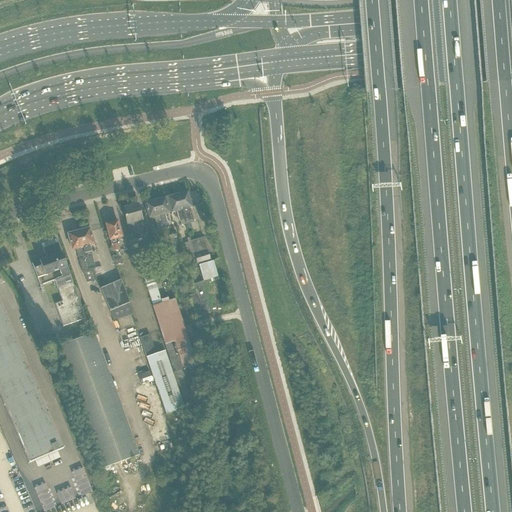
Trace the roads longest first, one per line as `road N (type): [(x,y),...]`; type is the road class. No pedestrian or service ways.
road 1 (residential): [(299,511),(210,179),(182,170),(0,218)]
road 2 (motorway): [(420,0),(464,511)]
road 3 (motorway): [(492,511),(449,0)]
road 4 (trunk): [(371,0),(400,511)]
road 5 (trunk): [(274,101),(283,206),(298,267),(367,424),(383,511)]
road 6 (secondary): [(0,114),(114,83),(237,72)]
road 7 (secondary): [(233,21),(107,27),(0,49)]
road 8 (primary): [(300,65),(511,48)]
road 9 (primary): [(511,5),(312,21)]
road 10 (unknown): [(53,205),(116,376)]
road 11 (trunk): [(511,164),(498,0)]
